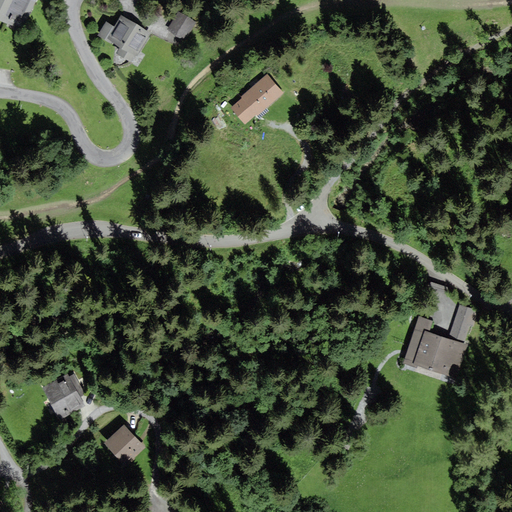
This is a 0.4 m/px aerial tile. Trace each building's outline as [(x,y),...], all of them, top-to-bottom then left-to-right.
[(0,0),(0,14),(23,26),(36,0),(0,0)] [(117,9),(99,34),(135,60),(153,35),(117,9)] [(180,11),(168,30),(184,40),(196,22),(180,11)] [(268,76),(232,107),(246,123),(282,92),(268,76)] [(460,305),(449,338),(428,331),(431,321),(420,317),(406,359),(454,376),(476,310),(460,305)] [(68,376),(47,387),(61,415),(83,404),(68,376)] [(127,425),(108,441),(127,464),(146,447),(127,425)]
